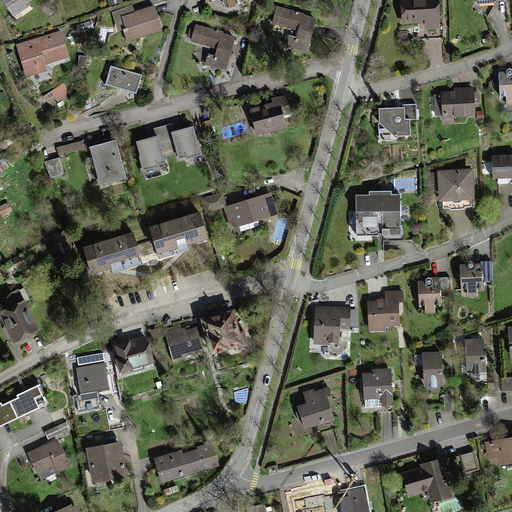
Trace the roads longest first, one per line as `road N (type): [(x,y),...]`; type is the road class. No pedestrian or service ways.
road 1 (residential): [(0,376),(147,311),(293,268)]
road 2 (residential): [(345,69),(42,137)]
road 3 (residential): [(229,475),(278,479),(511,416)]
road 4 (residential): [(288,288),(400,266),(511,217)]
road 5 (residential): [(229,475),(242,454),(288,288)]
road 6 (residential): [(293,268),(340,90)]
road 7 (residential): [(340,90),(422,76),(511,47)]
